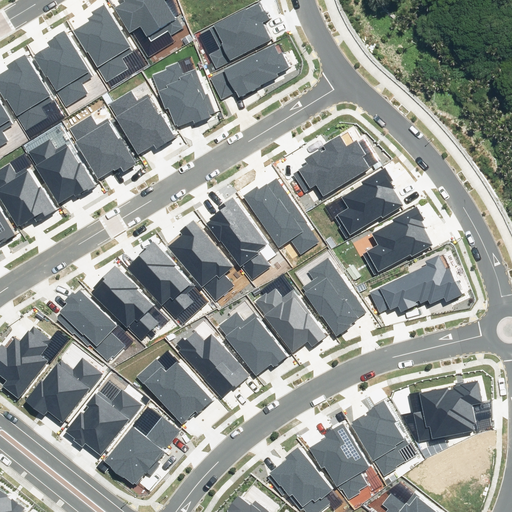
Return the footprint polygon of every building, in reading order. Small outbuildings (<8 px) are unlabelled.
[(125,0),(126,1),(116,7),(130,31),(141,24),(151,40),(169,30),(172,35),(183,28),(177,17),(175,18),(164,0),(125,0)] [(135,52),(105,5),(93,12),(95,15),(89,18),(90,20),(74,30),(106,83),(130,68),(124,59),(135,52)] [(263,23),(270,19),(265,9),(261,11),(258,5),(246,11),(245,8),(208,27),(219,49),(209,54),(217,68),(272,41),(263,23)] [(95,77),(66,31),(47,42),(50,47),(34,57),(66,108),(89,94),(83,84),(95,77)] [(277,56),(272,47),(211,78),(221,99),(236,91),(239,97),(261,87),(260,85),(278,76),(277,73),(288,68),(282,54),(277,56)] [(52,101),(26,56),(9,66),(11,69),(0,75),(0,91),(5,101),(8,101),(25,129),(47,116),(42,107),(52,101)] [(184,73),(180,60),(163,66),(164,68),(150,73),(163,112),(169,110),(174,125),(178,123),(178,124),(195,119),(196,122),(210,117),(209,114),(214,112),(208,95),(204,96),(195,70),(184,73)] [(155,145),(158,150),(176,138),(162,114),(160,116),(148,96),(138,102),(131,90),(108,103),(139,155),(155,145)] [(0,132),(14,123),(0,101),(0,145),(7,142),(0,132)] [(114,170),(115,171),(121,168),(124,172),(137,165),(121,139),(119,141),(107,121),(97,126),(90,114),(68,128),(99,179),(114,170)] [(73,195),(76,199),(99,185),(84,161),(78,165),(66,145),(57,151),(49,139),(27,153),(58,204),(73,195)] [(34,217),(37,221),(60,207),(45,184),(39,187),(27,168),(17,173),(10,162),(0,167),(0,196),(18,226),(34,217)] [(0,244),(16,236),(0,209),(0,244)]
